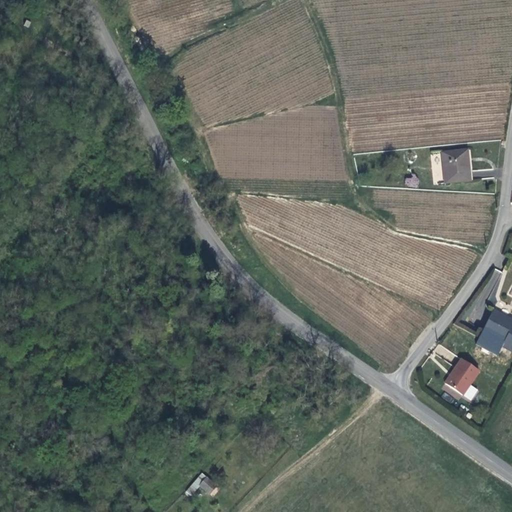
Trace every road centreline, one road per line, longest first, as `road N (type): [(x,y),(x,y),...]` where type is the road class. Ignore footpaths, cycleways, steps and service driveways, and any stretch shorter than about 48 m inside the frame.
road 1 (tertiary): [(82,0),(211,241),(271,305),(389,388)]
road 2 (track): [(492,253),(404,232),(355,197),(333,72),(306,0)]
road 3 (residential): [(501,223),(492,253),(389,388)]
road 4 (track): [(243,511),(389,388)]
road 5 (tertiary): [(389,388),(511,476)]
